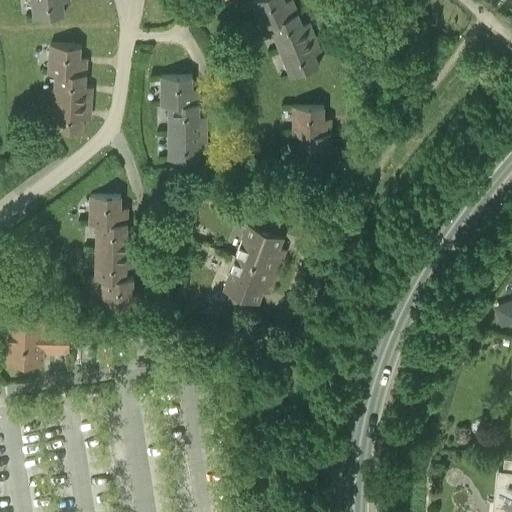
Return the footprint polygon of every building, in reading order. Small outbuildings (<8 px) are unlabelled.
[(62,0),(31,0),(34,16),(65,12),(62,0)] [(252,0),(264,26),(270,24),(299,12),(295,3),(288,6),(285,0),(252,0)] [(270,24),(280,49),(315,35),(312,26),(305,29),(299,12),(270,24)] [(312,45),(318,42),(315,35),(280,49),(291,75),(319,63),(312,45)] [(48,71),(56,72),(86,73),(87,64),(80,63),(81,44),(50,42),(48,71)] [(56,72),(54,97),(92,100),(92,92),(85,91),(86,73),(56,72)] [(162,103),(169,103),(199,103),(199,93),(192,93),(192,73),(161,73),(162,103)] [(91,109),(92,100),(54,97),(52,126),(83,128),(84,109),(91,109)] [(169,103),(169,128),(207,128),(207,120),(199,120),(199,103),(169,103)] [(293,133),(300,133),(331,133),(331,123),(324,123),(324,103),(293,103),(293,133)] [(207,128),(169,128),(169,158),(200,157),(200,138),(207,138),(207,128)] [(331,151),(331,133),(300,133),(300,160),(338,160),(338,151),(331,151)] [(90,222),(97,222),(127,222),(128,213),(120,212),(121,193),(90,192),(90,222)] [(276,254),(284,233),(277,231),(281,219),(260,211),(256,222),(249,220),(237,250),(279,267),(283,256),(276,254)] [(127,240),(127,222),(97,222),(96,248),(134,249),(134,240),(127,240)] [(95,277),(102,277),(126,275),(126,258),(134,258),(134,249),(96,248),(95,277)] [(279,267),(237,250),(224,286),(230,289),(226,300),(248,308),(252,297),(259,299),(266,279),(273,282),(279,267)] [(133,276),(126,275),(102,277),(102,304),(140,305),(140,296),(133,296),(133,276)] [(511,298),(498,303),(505,324),(511,321),(511,298)] [(46,315),(7,314),(5,359),(45,360),(45,350),(69,351),(70,324),(46,323),(46,315)] [(511,511),(511,456),(505,455),(504,467),(502,467),(498,503),(510,505),(509,511),(511,511)]
